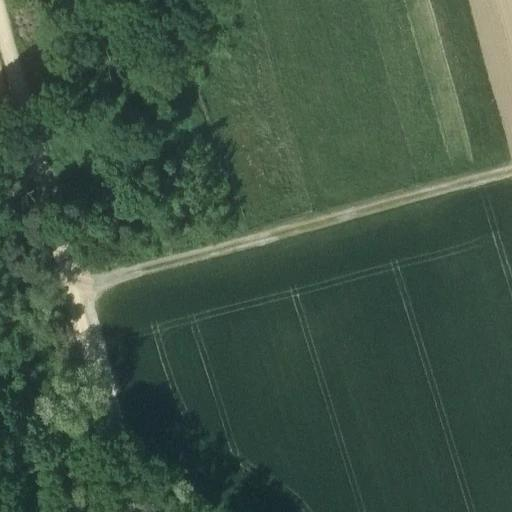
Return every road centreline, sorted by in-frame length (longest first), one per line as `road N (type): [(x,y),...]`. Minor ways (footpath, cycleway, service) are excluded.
road 1 (track): [(0,37),(130,511)]
road 2 (track): [(65,290),(511,178)]
